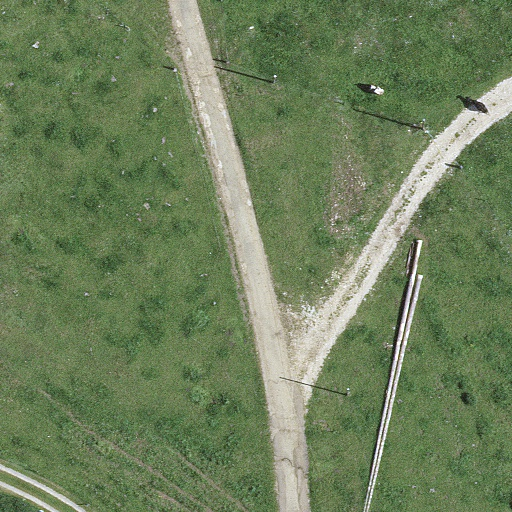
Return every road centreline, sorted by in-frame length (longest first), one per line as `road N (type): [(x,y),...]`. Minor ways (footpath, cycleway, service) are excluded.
road 1 (residential): [(304,511),(287,339),(181,0)]
road 2 (track): [(287,339),(466,118),(511,98)]
